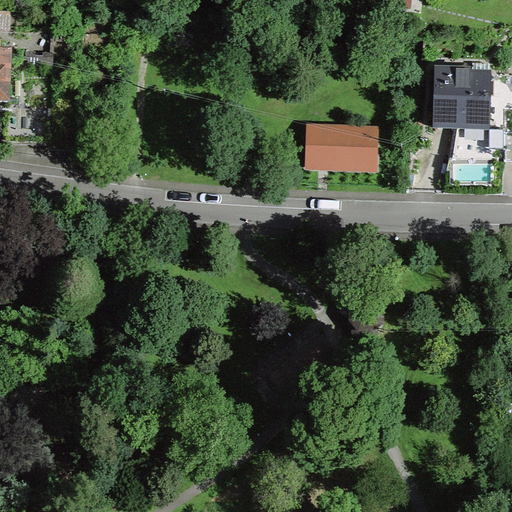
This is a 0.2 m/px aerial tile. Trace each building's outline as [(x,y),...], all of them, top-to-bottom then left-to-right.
[(11,11),(0,10),(0,25),(10,26),(11,11)] [(0,101),(9,101),(11,51),(0,50),(0,101)] [(436,72),(434,128),(490,129),(491,77),(470,76),(470,73),(436,72)] [(51,109),(5,108),(4,139),(50,141),(51,115),(51,109)] [(92,116),(51,115),(50,141),(50,146),(91,147),(92,116)] [(375,301),(360,300),(352,309),(351,321),(356,326),(354,339),(375,340),(376,329),(383,324),(383,313),(375,301)] [(0,410),(0,428),(39,433),(46,374),(20,371),(15,410),(0,410)]
